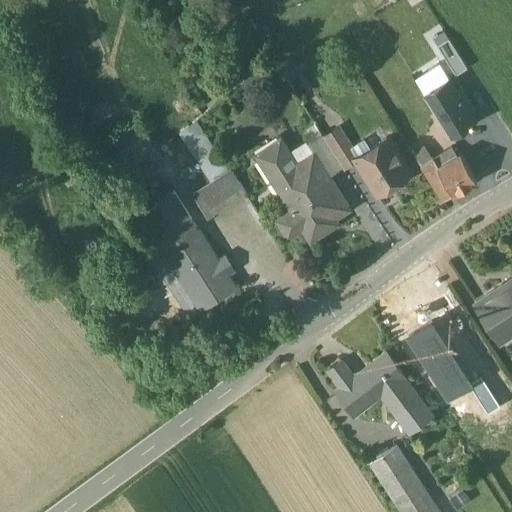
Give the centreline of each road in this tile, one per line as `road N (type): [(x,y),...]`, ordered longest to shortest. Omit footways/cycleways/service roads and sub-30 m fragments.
road 1 (unclassified): [(239,392),(511,206)]
road 2 (residential): [(75,511),(239,392)]
